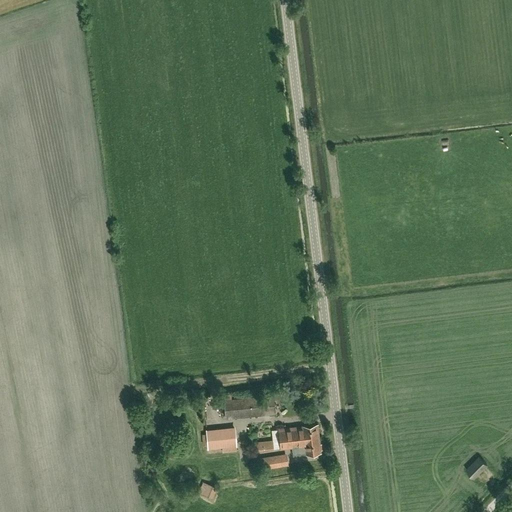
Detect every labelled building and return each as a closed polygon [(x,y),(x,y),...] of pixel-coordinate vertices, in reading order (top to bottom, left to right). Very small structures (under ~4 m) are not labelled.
[(226,418),(275,413),(273,395),(224,399),(226,418)] [(280,448),(291,446),(292,455),(319,452),(319,450),(321,450),(320,445),(318,445),(316,425),(278,429),(280,448)] [(208,447),(235,444),(234,428),(206,431),(208,447)] [(254,441),(255,446),(256,450),(272,448),(271,440),(254,441)] [(474,478),(487,465),(479,457),(466,470),(474,478)] [(218,498),(221,486),(215,484),(212,497),(218,498)]
